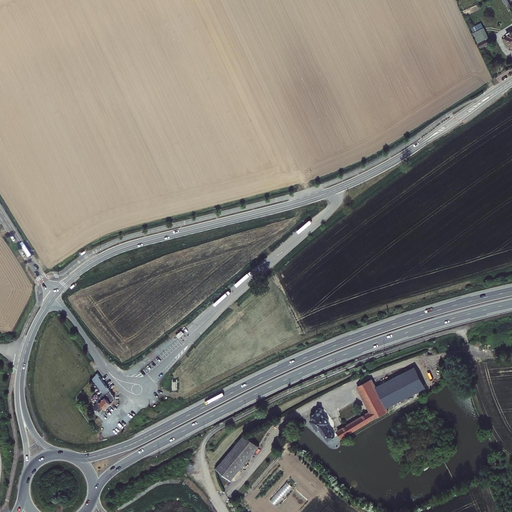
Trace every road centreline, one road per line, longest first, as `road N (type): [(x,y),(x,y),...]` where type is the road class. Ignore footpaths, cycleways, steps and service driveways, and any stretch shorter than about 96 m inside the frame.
road 1 (trunk): [(511,291),(375,329),(130,444),(74,457)]
road 2 (trunk): [(94,488),(139,453),(286,379),(386,339),(511,303)]
road 3 (unclassified): [(53,296),(107,371),(136,388),(327,212),(337,189)]
road 4 (secondary): [(337,189),(115,250),(53,296)]
road 5 (secondary): [(506,84),(337,189)]
